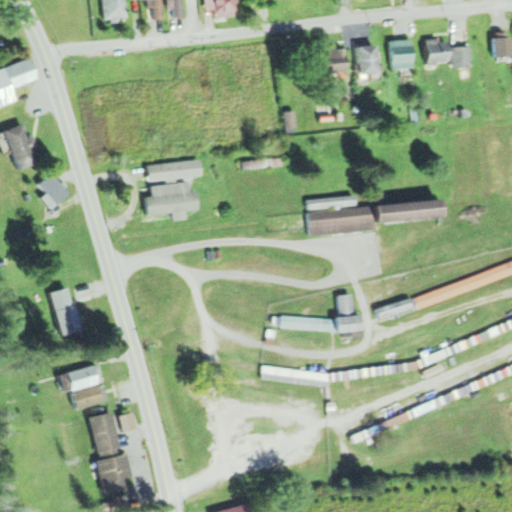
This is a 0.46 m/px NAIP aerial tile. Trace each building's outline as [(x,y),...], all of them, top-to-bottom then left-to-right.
[(47,0),(50,28),(74,26),(71,0),(47,0)] [(101,0),(103,21),(125,20),(124,0),(101,0)] [(150,0),(150,20),(160,20),(160,0),(150,0)] [(172,0),(174,19),(183,18),(181,0),(172,0)] [(215,18),(235,16),(233,0),(204,0),(205,10),(214,10),(215,18)] [(511,62),(511,38),(494,38),(494,62),(511,62)] [(412,69),(412,40),(391,40),(391,69),(412,69)] [(448,63),(448,40),(426,40),(426,63),(448,63)] [(356,47),(357,76),(376,75),(375,46),(356,47)] [(471,68),(471,46),(453,47),(453,68),(471,68)] [(345,73),(344,48),(322,49),(323,74),(345,73)] [(37,80),(31,60),(0,69),(0,106),(15,102),(10,88),(37,80)] [(38,163),(32,149),(35,149),(25,123),(3,132),(19,171),(38,163)] [(166,181),(185,176),(182,162),(163,166),(166,181)] [(55,205),(69,194),(51,173),(38,184),(55,205)] [(173,212),(173,187),(148,187),(148,212),(173,212)] [(307,212),(309,236),(375,230),(375,224),(441,218),(439,201),(307,212)] [(69,287),(48,293),(61,338),(82,331),(69,287)] [(361,315),(352,315),(353,295),(338,295),(337,318),(281,316),(281,329),(360,332),(361,315)] [(59,376),(65,394),(102,382),(96,364),(59,376)] [(328,387),(329,374),(262,366),(261,379),(328,387)] [(71,394),(75,410),(103,402),(99,386),(71,394)] [(134,492),(126,452),(119,454),(111,411),(87,416),(103,498),(134,492)] [(253,511),(251,503),(211,511),(253,511)]
